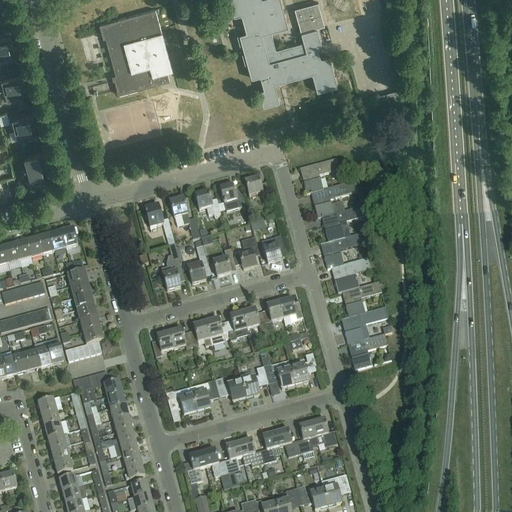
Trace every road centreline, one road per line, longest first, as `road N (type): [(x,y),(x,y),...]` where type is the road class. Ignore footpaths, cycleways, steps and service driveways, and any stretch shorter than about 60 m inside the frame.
road 1 (primary): [(494,511),(478,133)]
road 2 (primary): [(461,239),(438,511)]
road 3 (primary): [(461,239),(475,511)]
road 4 (primary): [(445,0),(461,239)]
road 5 (residential): [(91,203),(36,0)]
road 6 (primary): [(511,322),(478,133)]
road 7 (residential): [(124,327),(306,271)]
road 8 (residential): [(91,203),(274,152)]
road 9 (residential): [(156,441),(339,391)]
road 10 (primary): [(478,133),(467,0)]
road 11 (residential): [(124,327),(91,203)]
road 12 (residential): [(339,391),(306,271)]
road 13 (residential): [(371,511),(339,391)]
road 14 (residential): [(306,271),(274,152)]
road 15 (residential): [(45,511),(20,418),(0,412)]
